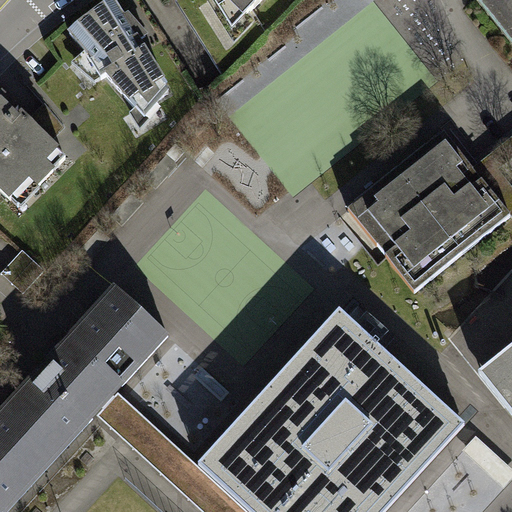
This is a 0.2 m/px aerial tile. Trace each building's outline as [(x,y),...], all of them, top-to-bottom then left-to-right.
[(265,0),(195,0),(227,48),(265,0)] [(239,109),(284,178),(359,129),(355,123),(408,88),(350,0),(258,60),(275,86),(239,109)] [(440,0),(420,0),(426,18),(444,12),(440,0)] [(511,0),(478,0),(511,41),(511,0)] [(184,88),(115,1),(74,34),(143,121),(184,88)] [(453,23),(436,27),(444,58),(461,54),(453,23)] [(25,104),(11,91),(0,102),(0,184),(26,209),(77,157),(25,104)] [(474,173),(444,135),(348,212),(415,295),(510,219),(477,177),(474,173)] [(477,177),(510,219),(511,220),(511,192),(500,177),(511,167),(511,142),(474,173),(477,177)] [(19,249),(0,270),(0,274),(20,293),(41,269),(19,249)] [(172,341),(115,288),(0,410),(0,511),(11,511),(97,421),(107,410),(121,397),(172,341)] [(385,511),(474,416),(356,308),(204,472),(247,511),(385,511)] [(511,350),(481,375),(511,414),(511,350)] [(107,410),(97,421),(196,511),(247,511),(204,472),(121,397),(107,410)]
